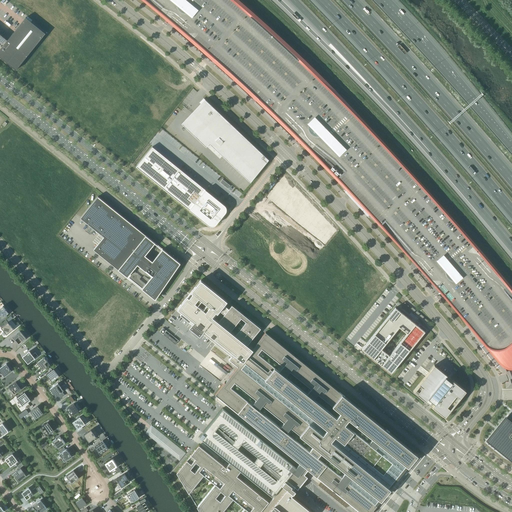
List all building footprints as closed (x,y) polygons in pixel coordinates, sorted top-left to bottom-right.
[(138,0),(159,16),(165,21),(239,91),(296,147),(339,189),(410,269),(425,285),(435,295),(437,297),(500,372),(502,392),(511,390),(511,291),(511,290),(398,161),(341,103),(271,36),(229,0),(138,0)] [(26,18),(7,40),(0,34),(0,57),(16,70),(46,34),(31,22),(26,18)] [(296,55),(295,57),(294,57),(300,63),(302,61),(299,57),(296,55)] [(268,160),(204,99),(191,113),(181,124),(206,147),(209,143),(250,182),(267,162),(268,160)] [(354,112),(352,114),(358,120),(360,118),(354,112)] [(143,158),(136,167),(147,176),(157,184),(163,189),(174,198),(181,203),(187,209),(188,210),(189,210),(199,218),(207,225),(208,225),(209,226),(210,226),(211,227),(212,227),(213,226),(214,226),(215,225),(216,225),(216,224),(219,221),(222,217),(223,216),(225,213),(226,212),(226,211),(226,210),(226,209),(226,208),(226,207),(225,206),(224,205),(214,197),(205,189),(200,186),(191,178),(179,169),(167,159),(163,155),(162,155),(161,154),(158,152),(152,147),(143,158)] [(404,165),(402,167),(407,173),(410,171),(404,165)] [(281,181),(268,198),(324,245),(335,232),(294,188),(284,177),(281,181)] [(103,237),(93,250),(127,277),(137,265),(140,267),(139,267),(139,268),(139,269),(140,269),(141,269),(142,269),(152,276),(142,289),(155,300),(180,263),(98,197),(80,218),(103,237)] [(143,278),(137,279),(137,277),(133,278),(134,281),(137,281),(138,286),(144,285),(143,278)] [(202,333),(231,356),(230,356),(229,356),(229,357),(229,358),(228,359),(237,367),(231,374),(229,376),(229,377),(228,378),(229,378),(226,381),(225,383),(225,382),(223,384),(222,386),(215,394),(222,400),(237,412),(243,417),(252,425),(289,454),(297,461),(299,463),(308,470),(357,509),(360,511),(371,511),(375,507),(377,505),(375,504),(379,499),(380,500),(390,489),(389,487),(391,485),(393,482),(394,483),(393,482),(397,477),(399,478),(399,477),(397,476),(402,471),(403,472),(402,471),(403,469),(404,469),(406,466),(408,467),(415,458),(417,455),(414,452),(358,407),(350,401),(350,400),(268,335),(266,333),(265,332),(264,333),(264,334),(256,344),(256,345),(252,349),(251,349),(251,350),(250,350),(247,354),(242,351),(260,328),(232,305),(229,309),(224,305),(227,301),(200,280),(177,309),(182,312),(180,315),(192,324),(189,327),(199,336),(202,333)] [(0,316),(2,319),(4,317),(6,315),(8,314),(9,313),(7,311),(5,309),(3,306),(0,308),(0,316)] [(397,309),(395,308),(366,343),(365,345),(362,349),(361,349),(365,352),(366,353),(368,354),(388,371),(391,373),(395,369),(396,367),(421,336),(425,332),(415,323),(407,317),(397,309)] [(136,330),(147,315),(142,311),(131,326),(136,330)] [(4,325),(1,328),(2,330),(3,331),(7,335),(13,330),(14,329),(8,322),(6,320),(2,323),(4,325)] [(18,344),(26,338),(19,330),(12,337),(18,344)] [(34,352),(32,354),(30,352),(29,351),(22,357),(23,358),(28,364),(34,359),(35,358),(37,356),(38,356),(35,352),(34,352)] [(43,370),(46,367),(50,364),(44,357),(41,360),(37,363),(39,366),(40,366),(41,368),(43,370)] [(6,364),(0,368),(0,370),(4,376),(7,374),(11,371),(6,364)] [(445,416),(465,390),(452,380),(451,382),(445,377),(446,375),(434,365),(413,391),(426,401),(428,398),(434,403),(432,406),(445,416)] [(46,374),(47,374),(47,375),(52,381),(59,376),(54,369),(46,374)] [(8,387),(14,394),(21,389),(16,382),(8,387)] [(50,389),(56,397),(57,396),(59,399),(63,397),(60,393),(63,391),(58,383),(50,389)] [(16,398),(23,406),(31,400),(25,392),(16,398)] [(68,410),(69,412),(72,416),(79,411),(74,403),(68,408),(66,409),(68,410)] [(30,411),(36,418),(43,413),(38,406),(30,411)] [(288,468),(289,463),(221,409),(220,411),(199,437),(253,481),(256,477),(257,478),(258,478),(259,479),(260,479),(261,480),(262,480),(264,481),(265,481),(266,481),(267,481),(268,481),(269,481),(271,482),(272,481),(273,481),(275,481),(276,481),(277,481),(279,481),(280,481),(281,481),(282,481),(283,481),(285,481),(283,480),(284,478),(286,476),(290,471),(288,469),(288,468)] [(72,422),(77,430),(84,424),(79,417),(72,422)] [(511,422),(507,418),(488,442),(505,456),(511,459),(511,422)] [(46,435),(52,431),(54,430),(51,427),(50,425),(48,422),(40,428),(42,431),(43,431),(46,435)] [(0,424),(0,437),(8,431),(2,423),(0,424)] [(149,428),(145,433),(179,461),(183,456),(184,455),(186,453),(151,425),(150,427),(149,428)] [(91,430),(83,435),(89,442),(94,439),(96,437),(99,435),(93,428),(91,430)] [(53,441),(52,441),(58,448),(64,443),(65,443),(62,438),(61,438),(61,437),(60,436),(56,438),(56,439),(56,438),(53,441)] [(94,446),(100,455),(108,449),(102,441),(94,446)] [(199,445),(198,446),(195,449),(192,453),(191,454),(177,472),(176,473),(177,474),(189,493),(192,489),(194,486),(202,477),(203,475),(215,484),(199,505),(197,506),(197,507),(197,508),(199,511),(222,511),(224,510),(233,499),(244,508),(242,511),(241,511),(259,511),(266,504),(268,501),(267,500),(236,476),(240,471),(230,462),(229,462),(226,467),(218,460),(217,460),(216,459),(210,454),(209,454),(205,451),(205,450),(200,446),(199,446),(199,445)] [(57,456),(63,463),(71,458),(65,450),(57,456)] [(5,459),(10,466),(18,461),(12,454),(5,459)] [(112,458),(104,463),(109,472),(118,466),(112,458)] [(267,505),(266,504),(259,511),(312,511),(313,511),(286,491),(288,490),(293,494),(293,493),(295,491),(293,489),(295,487),(297,489),(300,486),(302,483),(303,483),(304,481),(306,478),(307,477),(304,474),(306,472),(308,470),(299,463),(298,465),(296,467),(295,468),(292,465),(290,463),(289,463),(288,468),(288,469),(290,471),(286,476),(284,478),(283,480),(285,481),(283,481),(282,481),(281,481),(280,481),(279,481),(277,481),(276,481),(275,481),(273,481),(272,481),(271,482),(269,481),(268,481),(267,481),(266,481),(265,481),(264,481),(262,480),(261,480),(260,479),(259,479),(258,478),(257,478),(256,477),(253,481),(270,494),(271,495),(273,497),(273,498),(270,501),(267,505)] [(70,473),(66,476),(68,478),(71,482),(71,483),(72,483),(75,481),(75,480),(79,478),(74,470),(73,470),(73,471),(70,473)] [(23,471),(20,473),(19,474),(17,471),(16,471),(13,474),(13,475),(15,476),(17,479),(19,481),(23,478),(26,476),(23,471)] [(116,479),(121,487),(130,482),(124,473),(116,479)] [(345,509),(350,503),(321,480),(317,486),(345,509)] [(33,495),(28,488),(24,491),(22,493),(27,499),(28,499),(33,495)] [(126,494),(131,502),(139,497),(134,489),(126,494)] [(76,502),(80,508),(86,503),(82,498),(76,502)] [(146,502),(147,501),(145,498),(144,499),(139,502),(141,504),(139,505),(137,507),(139,510),(139,511),(145,511),(148,511),(149,510),(147,505),(145,502),(146,502)] [(32,506),(35,509),(35,510),(36,511),(40,511),(46,508),(40,500),(32,506)]
